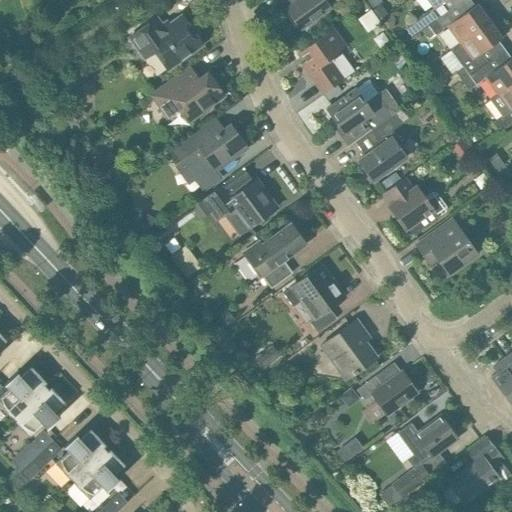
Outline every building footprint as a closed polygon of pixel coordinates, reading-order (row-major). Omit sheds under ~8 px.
[(286,8),(300,29),(330,7),(325,0),(294,0),(296,1),(286,8)] [(459,42),(489,20),(477,3),(447,25),(459,42)] [(353,8),(349,4),(336,14),(339,18),(353,8)] [(383,19),(389,15),(380,4),(374,8),(383,19)] [(423,29),(436,20),(429,10),(405,27),(412,37),(423,30),(423,29)] [(167,68),(201,43),(182,16),(164,29),(156,18),(130,36),(145,57),(155,50),(167,68)] [(443,29),(436,20),(429,25),(436,35),(443,29)] [(478,55),(502,37),(489,20),(459,42),(450,49),(462,65),(454,71),(461,80),(484,63),(478,55)] [(429,39),(436,35),(429,25),(423,29),(423,30),(429,39)] [(333,27),(299,51),(306,60),(301,64),(323,94),(343,79),(355,71),(341,51),(347,47),(333,27)] [(497,94),(511,82),(511,56),(491,72),(484,63),(461,80),(469,90),(476,84),(485,78),(497,94)] [(192,119),(224,95),(207,71),(198,78),(190,66),(151,95),(168,118),(183,107),(192,119)] [(418,73),(425,82),(433,76),(426,67),(418,73)] [(93,87),(91,81),(86,78),(80,80),(77,85),(78,91),(83,94),(90,93),(93,87)] [(423,80),(413,87),(418,95),(428,87),(423,80)] [(511,82),(497,94),(489,100),(502,115),(492,122),(499,132),(511,122),(511,82)] [(337,85),(324,94),(329,100),(342,91),(337,85)] [(385,88),(365,102),(355,88),(327,108),(342,130),(339,133),(348,146),(372,129),(394,113),(400,109),(385,88)] [(402,123),(395,113),(394,113),(372,129),(381,143),(358,160),(373,181),(406,157),(400,148),(401,141),(393,130),(402,123)] [(178,144),(167,152),(175,164),(180,171),(189,166),(201,183),(205,189),(221,178),(217,172),(233,161),(232,159),(248,148),(230,123),(224,128),(216,117),(190,136),(178,144)] [(462,139),(451,147),(458,156),(461,161),(473,153),(462,139)] [(495,168),(503,163),(496,153),(488,159),(495,168)] [(503,179),(511,173),(503,163),(495,168),(503,179)] [(113,167),(103,174),(114,188),(123,181),(113,167)] [(398,179),(394,173),(381,182),(386,188),(398,179)] [(400,180),(384,192),(391,203),(388,205),(405,230),(408,228),(412,234),(414,236),(439,217),(446,211),(447,207),(437,193),(432,192),(425,197),(424,196),(416,185),(413,187),(406,176),(400,180)] [(250,227),(277,207),(265,191),(262,193),(253,181),(232,196),(223,183),(202,199),(209,208),(217,219),(235,206),(250,227)] [(196,203),(192,206),(198,215),(203,212),(209,208),(202,199),(196,203)] [(146,212),(139,222),(154,232),(161,221),(146,212)] [(449,274),(477,253),(452,218),(416,245),(425,258),(433,252),(449,274)] [(282,261),(306,244),(291,223),(262,245),(257,239),(242,251),(260,277),(263,275),(271,286),(291,272),(282,261)] [(183,275),(199,267),(188,245),(172,252),(183,275)] [(486,257),(491,254),(488,249),(483,252),(486,257)] [(321,264),(283,292),(293,306),(301,301),(314,319),(310,322),(317,332),(337,318),(330,308),(345,297),(321,264)] [(226,306),(213,316),(222,328),(235,319),(226,306)] [(344,380),(361,368),(377,356),(361,335),(365,331),(356,319),(319,345),(344,380)] [(255,358),(264,369),(281,356),(273,344),(255,358)] [(511,405),(511,368),(504,358),(492,366),(497,372),(491,377),(511,405)] [(0,405),(12,418),(46,386),(44,384),(46,382),(31,366),(20,377),(17,373),(18,372),(17,371),(4,383),(8,388),(0,395),(0,405)] [(387,414),(417,392),(402,370),(383,385),(376,375),(356,389),(368,405),(376,400),(387,414)] [(47,428),(60,416),(59,415),(58,416),(54,412),(65,402),(51,386),(48,389),(46,386),(12,418),(29,436),(42,424),(47,428)] [(412,467),(391,483),(404,499),(410,494),(432,476),(431,475),(423,463),(438,451),(457,438),(440,415),(418,431),(416,433),(409,423),(397,432),(413,454),(406,459),(413,467),(412,467)] [(71,481),(105,449),(103,447),(106,444),(91,429),(80,439),(76,436),(77,434),(77,433),(63,446),(68,450),(55,463),(71,481)] [(500,457),(489,444),(484,438),(467,451),(475,462),(450,482),(451,484),(444,489),(443,494),(451,504),(455,504),(463,499),(464,501),(496,477),(500,483),(510,475),(498,460),(500,457)] [(20,470),(38,453),(29,444),(11,461),(20,470)] [(344,462),(351,456),(343,445),(336,451),(344,462)] [(106,491),(119,478),(118,477),(117,479),(114,475),(125,464),(110,449),(107,451),(105,449),(71,481),(88,498),(102,486),(106,491)] [(20,470),(29,480),(47,463),(38,453),(20,470)] [(19,472),(7,484),(16,493),(29,481),(19,472)] [(410,494),(404,499),(391,509),(393,511),(410,511),(419,505),(410,494)]
